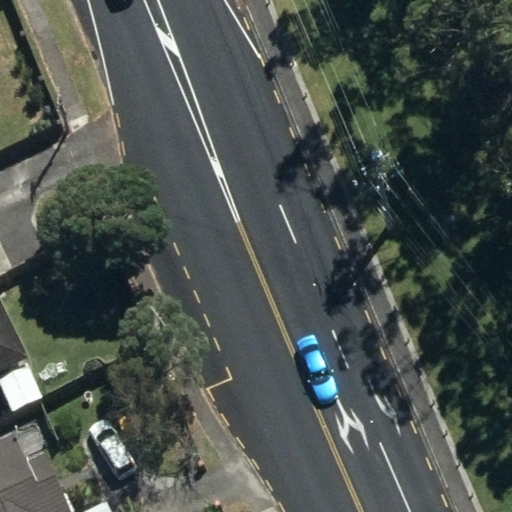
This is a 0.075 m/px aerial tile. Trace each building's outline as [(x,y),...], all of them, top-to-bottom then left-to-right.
[(0,133),(9,130),(0,109),(0,133)] [(9,130),(0,133),(0,155),(16,149),(9,130)] [(0,384),(21,374),(0,330),(0,384)] [(22,376),(0,386),(0,407),(7,421),(37,405),(22,376)] [(0,451),(0,511),(53,511),(35,470),(18,477),(6,450),(0,451)]
